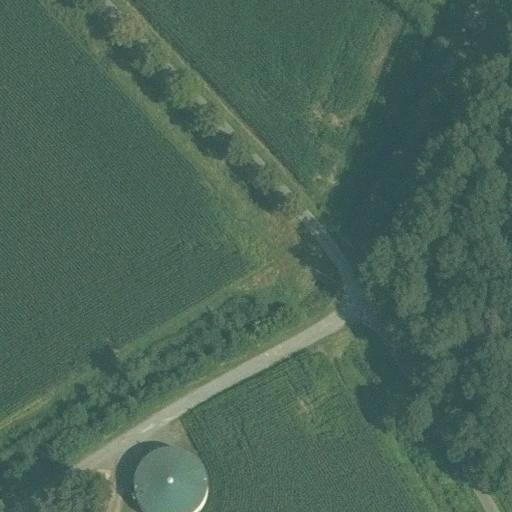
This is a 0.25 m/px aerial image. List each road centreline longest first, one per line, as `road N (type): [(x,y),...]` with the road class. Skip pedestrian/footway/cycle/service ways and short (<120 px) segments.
road 1 (unclassified): [(100,0),(338,258),(488,511)]
road 2 (track): [(365,303),(102,456),(31,511)]
